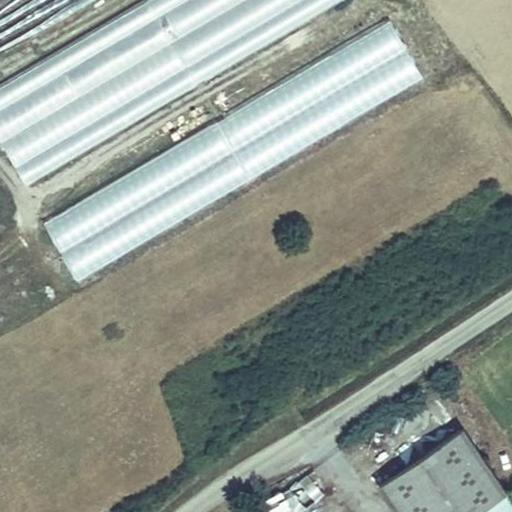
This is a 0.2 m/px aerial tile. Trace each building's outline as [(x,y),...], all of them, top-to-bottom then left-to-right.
[(0,144),(14,174),(356,8),(351,0),(142,0),(0,69),(0,144)] [(69,273),(426,88),(394,27),(38,212),(69,273)] [(398,511),(477,511),(504,495),(461,430),(380,484),(398,511)] [(261,502),(263,511),(288,511),(283,495),(261,502)] [(511,511),(511,505),(504,495),(477,511),(511,511)]
